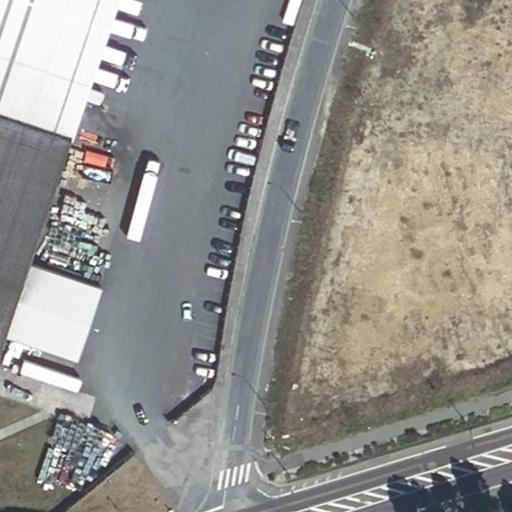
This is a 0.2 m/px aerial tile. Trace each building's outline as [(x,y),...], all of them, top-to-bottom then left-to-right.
[(121,0),(0,0),(0,114),(75,139),(121,0)] [(0,362),(9,337),(34,262),(75,139),(0,114),(0,362)] [(34,262),(9,337),(81,361),(106,286),(34,262)] [(72,390),(81,361),(9,337),(0,362),(0,365),(24,374),(72,390)] [(24,374),(0,365),(0,397),(14,403),(24,374)]
